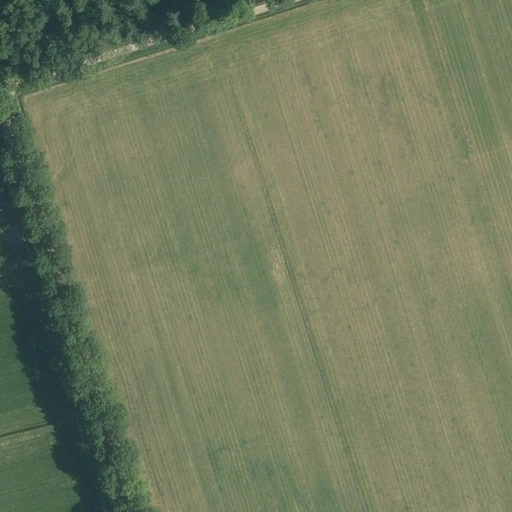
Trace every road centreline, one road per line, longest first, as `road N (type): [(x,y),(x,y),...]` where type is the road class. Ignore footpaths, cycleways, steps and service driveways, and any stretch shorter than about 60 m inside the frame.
road 1 (track): [(134,511),(6,94)]
road 2 (track): [(190,0),(170,34),(4,88)]
road 3 (track): [(175,36),(290,0)]
